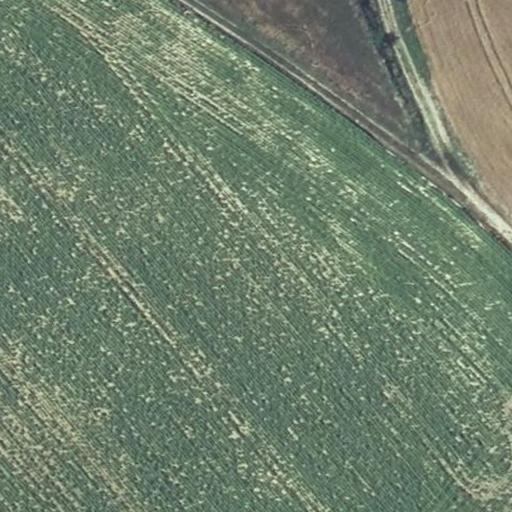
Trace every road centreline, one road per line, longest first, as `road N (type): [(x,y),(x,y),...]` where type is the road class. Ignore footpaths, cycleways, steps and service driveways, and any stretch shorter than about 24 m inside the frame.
road 1 (track): [(198,0),(459,175)]
road 2 (track): [(511,227),(459,175),(386,0)]
